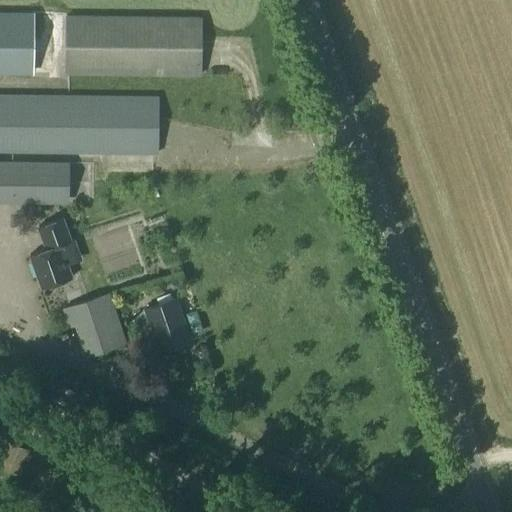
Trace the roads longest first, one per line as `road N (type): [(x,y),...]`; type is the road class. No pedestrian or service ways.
road 1 (tertiary): [(487,511),(301,0)]
road 2 (unknown): [(337,511),(0,346)]
